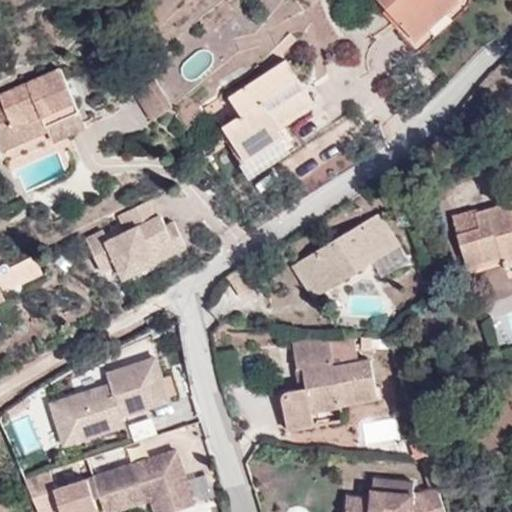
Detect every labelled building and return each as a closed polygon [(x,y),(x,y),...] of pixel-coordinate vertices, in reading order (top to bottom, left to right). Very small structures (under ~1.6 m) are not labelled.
[(461,0),(380,0),(401,23),(418,41),(462,1),(461,0)] [(419,53),(468,8),(462,1),(418,41),(401,23),(397,27),(419,53)] [(302,145),(289,124),(316,106),(287,61),(231,96),(243,115),(224,128),(255,175),(302,145)] [(49,131),(47,127),(81,112),(62,69),(0,95),(0,146),(2,151),(49,131)] [(134,93),(152,121),(174,108),(156,80),(134,93)] [(54,142),(88,128),(81,112),(47,127),(49,131),(54,142)] [(152,197),(119,214),(128,231),(161,213),(152,197)] [(477,213),(481,229),(459,235),(468,268),(504,258),(506,266),(511,264),(511,206),(511,203),(477,213)] [(476,210),(454,216),(459,235),(481,229),(477,213),(476,210)] [(166,224),(161,213),(128,231),(109,241),(103,232),(87,240),(104,272),(120,264),(126,277),(157,260),(152,249),(174,238),(168,227),(166,224)] [(314,299),(402,246),(382,213),(293,266),(314,299)] [(157,260),(179,248),(187,244),(176,223),(168,227),(174,238),(152,249),(157,260)] [(276,273),(270,262),(258,270),(264,280),(276,273)] [(254,263),(229,278),(233,285),(240,277),(255,265),(254,263)] [(264,280),(258,270),(255,265),(240,277),(233,285),(240,296),(264,280)] [(371,360),(333,364),(332,342),(300,344),(302,363),(309,363),(311,383),(303,384),(291,384),(283,396),(285,420),(312,418),(312,406),(340,404),(339,401),(374,398),(371,360)] [(161,375),(155,356),(146,359),(153,378),(161,375)] [(169,374),(162,377),(161,375),(153,378),(146,359),(106,373),(110,383),(64,398),(77,439),(113,426),(107,410),(118,406),(121,415),(177,396),(169,374)] [(302,363),(303,384),(311,383),(309,363),(302,363)] [(51,403),(64,443),(77,439),(64,398),(51,403)] [(312,418),(341,416),(340,404),(312,406),(312,418)] [(113,426),(123,423),(121,415),(118,406),(107,410),(113,426)] [(100,497),(124,489),(129,503),(151,496),(156,511),(168,511),(194,503),(176,448),(93,476),(99,495),(100,497)] [(99,495),(93,476),(55,489),(48,469),(24,477),(39,510),(62,503),(65,511),(99,511),(94,497),(99,495)] [(445,511),(437,488),(418,494),(414,494),(414,481),(375,478),(373,498),(348,496),(347,511),(445,511)] [(100,497),(105,511),(129,503),(124,489),(100,497)] [(39,511),(65,511),(62,503),(39,510),(39,511)]
